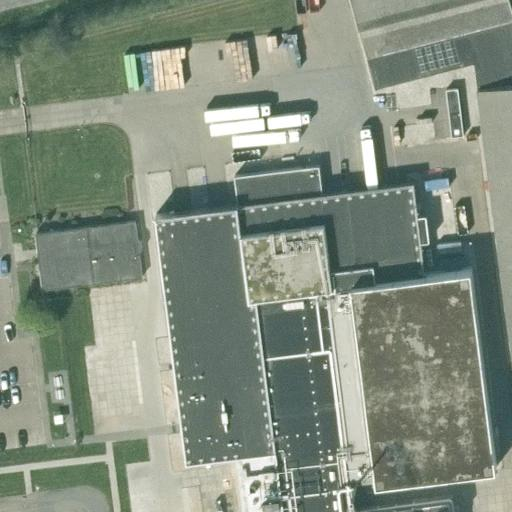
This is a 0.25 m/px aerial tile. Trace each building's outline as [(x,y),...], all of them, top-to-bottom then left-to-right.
[(474,62),(511,349),(511,0),(351,0),(375,88),(474,62)] [(464,135),(458,88),(446,89),(452,137),(464,135)] [(239,114),(279,115),(280,104),(239,103),(239,114)] [(451,511),(449,497),(354,509),(350,475),(375,472),(377,481),(496,466),(471,268),(426,273),(414,181),(323,192),(319,165),(234,175),(238,203),(156,214),(187,460),(238,453),(245,511),(451,511)] [(89,228),(75,229),(36,233),(42,290),(82,286),(83,285),(94,284),(142,279),(137,223),(89,228)]
